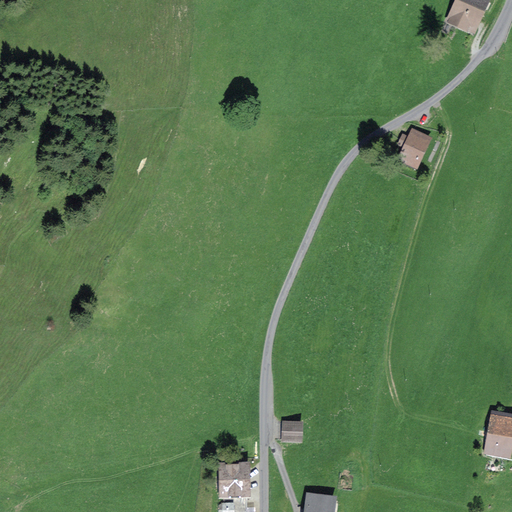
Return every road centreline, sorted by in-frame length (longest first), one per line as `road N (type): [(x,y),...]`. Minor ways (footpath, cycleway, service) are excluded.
road 1 (unclassified): [(511,0),(481,59),(436,101),(351,153),(337,172),(265,352),(261,511)]
road 2 (track): [(436,101),(450,134),(401,273),(387,358),(409,415),(480,434)]
